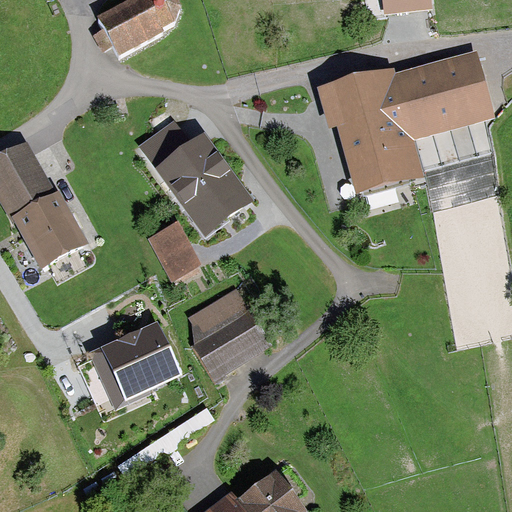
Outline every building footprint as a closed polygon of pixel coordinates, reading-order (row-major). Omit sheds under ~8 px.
[(140,0),(98,23),(118,59),(176,27),(179,22),(181,17),(182,11),(180,5),(177,0),(140,0)] [(382,0),(385,17),(433,11),(431,0),(382,0)] [(356,200),(425,181),(415,144),(496,121),(477,54),(396,77),(395,72),(318,94),(330,135),(337,133),(356,200)] [(139,150),(206,242),(255,206),(205,138),(192,147),(175,123),(139,150)] [(0,172),(0,189),(46,272),(85,250),(32,155),(0,172)] [(148,241),(173,285),(203,268),(178,225),(148,241)] [(240,303),(194,326),(223,383),(268,361),(240,303)] [(158,326),(89,358),(115,414),(184,382),(158,326)] [(309,511),(287,480),(243,511),(309,511)]
